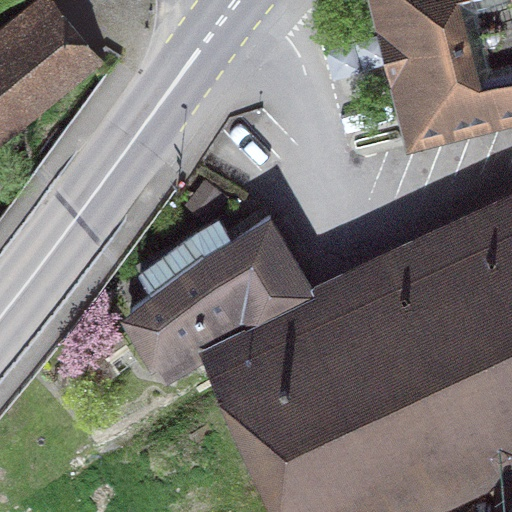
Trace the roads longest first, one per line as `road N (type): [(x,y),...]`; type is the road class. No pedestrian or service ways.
road 1 (primary): [(0,316),(236,0)]
road 2 (track): [(329,237),(411,511)]
